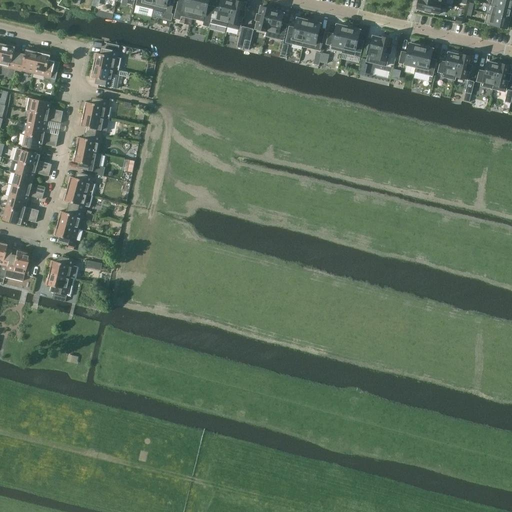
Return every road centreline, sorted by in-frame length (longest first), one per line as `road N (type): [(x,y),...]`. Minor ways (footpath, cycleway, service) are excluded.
road 1 (residential): [(40,241),(81,50),(0,29)]
road 2 (track): [(177,110),(141,267),(40,241)]
road 3 (residential): [(511,51),(293,0)]
road 4 (track): [(236,125),(75,84)]
